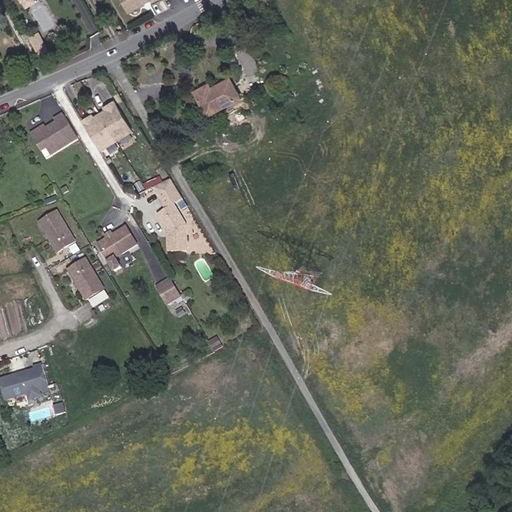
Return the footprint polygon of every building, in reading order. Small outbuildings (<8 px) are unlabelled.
[(33,11),(42,5),(38,0),(35,0),(29,4),(33,11)] [(123,0),(131,15),(144,8),(143,7),(147,5),(148,7),(161,0),(160,0),(123,0)] [(51,55),(41,36),(33,40),(43,59),(51,55)] [(215,85),(198,94),(212,120),(249,101),(237,79),(218,88),(215,85)] [(139,134),(119,102),(108,110),(109,112),(99,118),(98,116),(87,122),(106,154),(139,134)] [(79,139),(64,116),(56,121),(58,124),(42,135),(40,132),(33,137),(43,153),(48,150),(53,156),(79,139)] [(181,206),(161,217),(171,231),(172,253),(193,253),(192,226),(181,206)] [(74,242),(55,212),(37,223),(56,253),(74,242)] [(107,239),(97,245),(108,262),(115,271),(121,267),(116,257),(137,244),(126,226),(112,235),(107,239)] [(104,291),(85,262),(69,272),(88,302),(104,291)] [(174,279),(161,286),(172,305),(186,298),(174,279)] [(195,297),(191,291),(186,295),(190,300),(195,297)] [(184,308),(177,312),(180,318),(187,313),(184,308)] [(29,372),(9,378),(15,398),(38,392),(39,396),(42,398),(50,396),(51,393),(50,388),(59,386),(53,363),(44,365),(45,368),(35,371),(33,374),(30,375),(29,372)] [(76,411),(73,402),(64,404),(66,414),(76,411)]
